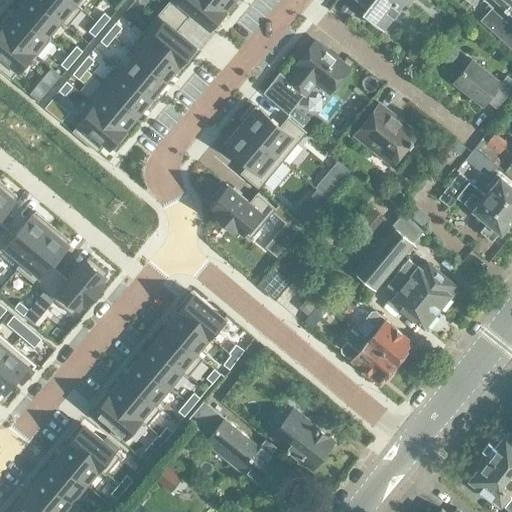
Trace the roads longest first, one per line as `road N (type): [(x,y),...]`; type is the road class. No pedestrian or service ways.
road 1 (residential): [(419,438),(175,247)]
road 2 (residential): [(297,0),(162,163),(181,231),(175,247)]
road 3 (residential): [(150,277),(2,454)]
road 4 (residential): [(473,137),(304,0)]
road 5 (residential): [(0,155),(150,277)]
